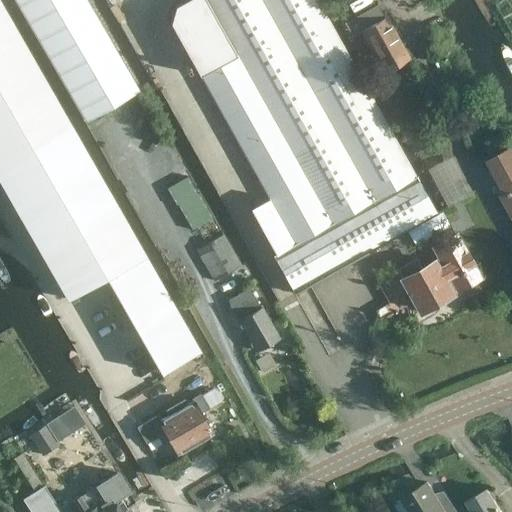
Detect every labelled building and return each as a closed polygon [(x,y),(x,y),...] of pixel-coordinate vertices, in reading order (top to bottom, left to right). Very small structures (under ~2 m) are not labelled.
[(15,0),(86,120),(139,90),(86,0),(15,0)] [(294,293),(436,213),(317,0),(206,0),(237,54),(200,75),(268,197),(250,208),(275,253),(272,254),(294,293)] [(145,254),(0,1),(0,179),(68,298),(106,277),(145,254)] [(387,16),(385,17),(360,31),(371,51),(384,73),(411,58),(387,16)] [(511,152),(511,148),(490,160),(490,162),(490,167),(491,170),(491,172),(492,174),(493,177),(493,179),(499,176),(506,189),(501,192),(503,197),(505,200),(507,203),(511,208),(511,152)] [(430,163),(448,203),(474,192),(456,152),(430,163)] [(189,172),(168,185),(194,227),(201,222),(210,237),(224,229),(189,172)] [(241,265),(223,234),(196,249),(214,281),(241,265)] [(397,268),(420,309),(451,291),(444,278),(450,275),(451,278),(474,265),(457,235),(434,247),(444,264),(438,268),(435,262),(423,269),(417,257),(397,268)] [(161,373),(200,351),(145,254),(106,277),(124,308),(117,311),(127,328),(134,325),(161,373)] [(279,337),(262,307),(260,308),(249,288),(229,300),(241,319),(239,320),(256,350),(261,347),(265,348),(274,344),(274,340),(279,337)] [(187,403),(185,399),(173,407),(195,443),(212,433),(200,412),(221,400),(213,388),(202,395),(200,392),(191,398),(192,399),(187,403)] [(166,411),(168,414),(160,419),(157,414),(137,426),(147,443),(166,433),(178,453),(195,443),(173,407),(166,411)] [(58,444),(57,442),(57,441),(70,433),(59,416),(46,424),(30,434),(45,459),(61,448),(59,444),(58,444)] [(78,494),(68,501),(75,511),(129,511),(126,506),(135,500),(116,472),(96,485),(97,486),(91,490),(80,497),(78,494)] [(428,481),(403,496),(412,511),(458,511),(449,498),(446,493),(438,498),(428,481)] [(59,511),(61,511),(44,485),(22,499),(30,511),(59,511)] [(501,511),(487,488),(466,500),(472,511),(501,511)]
